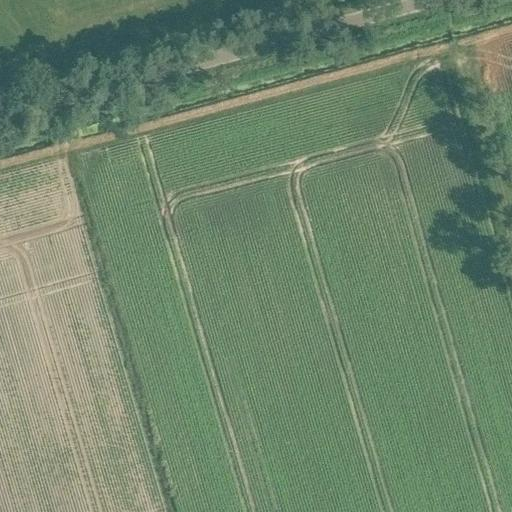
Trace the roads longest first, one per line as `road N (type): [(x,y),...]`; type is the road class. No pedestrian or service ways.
road 1 (unclassified): [(0,115),(436,0)]
road 2 (track): [(511,231),(446,0)]
